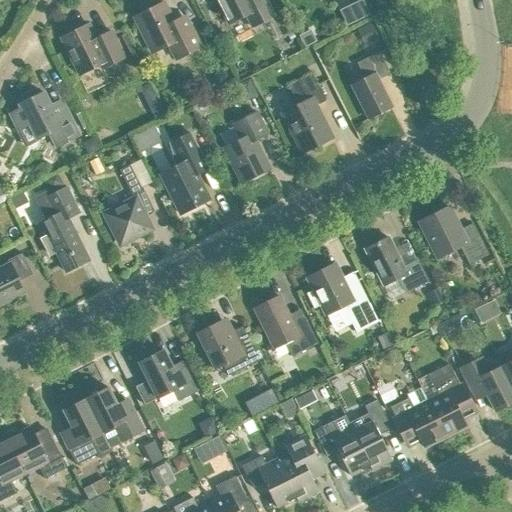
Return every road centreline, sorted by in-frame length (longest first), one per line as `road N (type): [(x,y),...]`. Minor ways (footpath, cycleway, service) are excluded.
road 1 (tertiary): [(0,364),(456,133),(477,107),(488,66),(477,0)]
road 2 (residential): [(381,511),(479,462),(501,461)]
